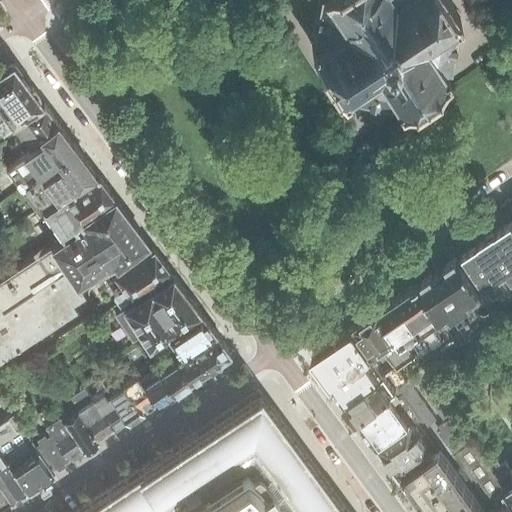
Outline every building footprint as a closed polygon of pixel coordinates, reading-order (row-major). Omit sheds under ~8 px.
[(448,0),(316,0),(309,39),(314,40),(309,43),(342,94),(347,90),(346,95),(361,98),(393,104),(394,99),(398,105),(447,71),(443,65),(449,66),(458,19),(452,18),(458,14),(448,0)] [(0,125),(2,127),(10,121),(41,100),(27,82),(14,64),(7,63),(0,67),(0,125)] [(20,138),(9,146),(15,155),(27,146),(40,135),(37,131),(55,119),(44,104),(11,125),(11,126),(20,138)] [(41,204),(42,206),(64,190),(94,171),(55,119),(37,131),(40,135),(27,146),(4,163),(37,207),(41,204)] [(147,241),(112,196),(113,196),(98,176),(68,196),(64,190),(42,206),(62,232),(72,225),(74,228),(48,244),(0,276),(0,357),(75,308),(70,301),(83,293),(76,283),(111,260),(113,264),(147,241)] [(511,216),(460,252),(495,305),(511,294),(511,216)] [(118,302),(168,269),(149,244),(110,270),(121,284),(110,291),(118,302)] [(460,252),(419,279),(450,323),(454,321),(465,338),(498,317),(491,308),(495,305),(460,252)] [(148,344),(200,311),(171,273),(121,306),(122,307),(112,313),(130,339),(139,333),(147,345),(148,344)] [(419,279),(400,292),(437,345),(452,336),(445,326),(450,323),(419,279)] [(428,352),(437,345),(400,292),(380,305),(415,353),(425,347),(428,352)] [(380,305),(352,325),(371,352),(381,345),(393,361),(396,365),(397,365),(415,353),(380,305)] [(188,347),(202,337),(214,329),(200,311),(148,344),(155,355),(173,343),(180,352),(188,347)] [(381,345),(371,352),(352,325),(312,352),(344,395),(393,361),(381,345)] [(202,337),(216,357),(229,348),(214,329),(202,337)] [(202,337),(188,347),(180,352),(157,368),(170,389),(216,357),(202,337)] [(344,395),(357,414),(390,391),(406,378),(397,365),(396,365),(393,361),(344,395)] [(153,362),(138,373),(155,398),(170,389),(157,368),(153,362)] [(357,414),(377,441),(409,418),(395,398),(401,393),(426,428),(436,418),(414,385),(418,382),(442,418),(450,412),(423,368),(406,378),(390,391),(357,414)] [(138,373),(123,383),(140,408),(155,398),(138,373)] [(140,408),(123,383),(108,393),(126,418),(140,408)] [(96,438),(111,428),(90,398),(91,397),(81,384),(67,394),(77,407),(77,408),(96,438)] [(91,397),(90,398),(111,428),(126,418),(108,393),(105,388),(91,397)] [(348,511),(271,406),(269,408),(264,400),(258,393),(185,441),(172,449),(171,447),(73,511),(348,511)] [(401,393),(395,398),(409,418),(377,441),(401,474),(432,452),(431,451),(438,444),(426,428),(401,393)] [(77,407),(61,418),(81,448),(96,438),(77,408),(77,407)] [(27,430),(42,420),(35,408),(25,414),(28,419),(23,423),(27,430)] [(0,449),(8,463),(23,486),(50,469),(36,444),(33,441),(14,413),(0,421),(0,449)] [(81,448),(61,418),(58,413),(43,422),(48,430),(67,458),(81,448)] [(436,428),(486,498),(498,489),(467,441),(462,444),(445,418),(436,428)] [(33,441),(36,444),(50,469),(67,458),(48,430),(44,432),(42,430),(35,435),(37,438),(33,441)] [(401,474),(429,511),(482,511),(486,510),(438,444),(431,451),(432,452),(401,474)] [(0,485),(7,497),(23,486),(8,463),(0,449),(0,485)] [(500,462),(497,458),(489,463),(496,473),(508,465),(504,460),(500,462)] [(496,511),(511,511),(511,499),(495,510),(496,511)]
